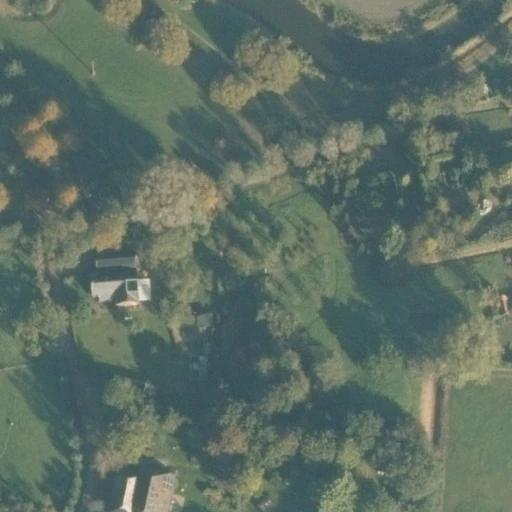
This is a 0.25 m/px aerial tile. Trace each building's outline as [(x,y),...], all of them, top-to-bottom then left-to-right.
[(144,223),(146,235),(159,233),(157,221),(144,223)] [(117,309),(140,307),(139,304),(138,284),(135,254),(95,258),(98,280),(91,280),(93,299),(100,299),(100,304),(117,303),(117,309)] [(150,283),(138,284),(139,304),(151,303),(150,283)] [(211,315),(203,318),(206,329),(214,327),(211,315)] [(115,380),(112,394),(143,402),(146,387),(115,380)] [(146,387),(143,402),(153,404),(156,390),(146,387)] [(225,450),(221,469),(251,474),(255,456),(225,450)] [(378,475),(390,478),(393,464),(381,461),(378,475)] [(111,511),(167,511),(175,478),(133,469),(131,479),(119,476),(111,511)]
